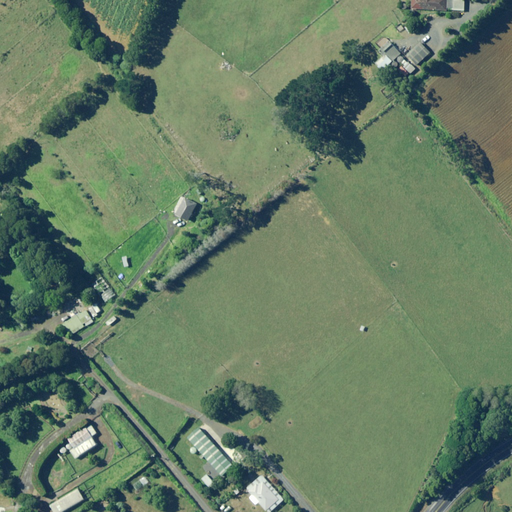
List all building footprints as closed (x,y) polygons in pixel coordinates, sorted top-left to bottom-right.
[(413,0),(413,9),(447,11),(447,10),(464,11),(465,0),(413,0)] [(408,21),(398,27),(401,32),(407,28),(410,33),(414,31),(408,21)] [(401,54),(391,42),(383,50),(380,52),(384,56),(387,54),(393,61),(401,54)] [(429,54),(420,44),(408,55),(417,65),(429,54)] [(417,69),(408,60),(404,64),(406,66),(405,67),(412,74),(417,69)] [(198,204),(185,198),(176,215),(189,221),(198,204)] [(98,433),(92,425),(69,439),(75,448),(71,451),(76,459),(98,445),(93,436),(98,433)] [(222,453),(200,428),(189,438),(211,462),(222,453)] [(237,464),(225,451),(217,459),(229,472),(237,464)] [(271,511),(285,500),(262,475),(247,489),(268,511),(271,511)] [(64,511),(85,500),(79,489),(51,506),(54,511),(64,511)]
